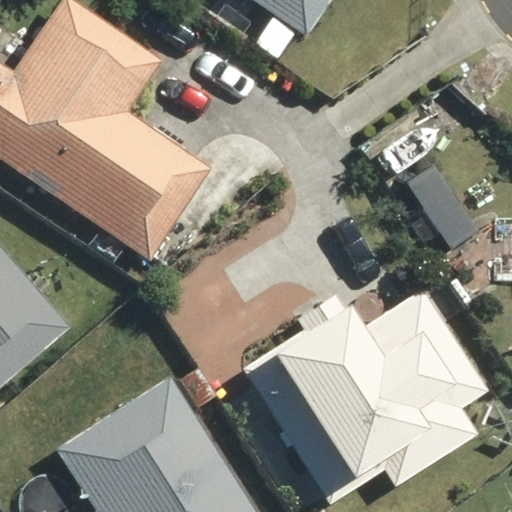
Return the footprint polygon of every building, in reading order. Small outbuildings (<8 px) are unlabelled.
[(225,0),(294,45),(324,0),(225,0)] [(0,179),(137,271),(200,179),(114,121),(148,71),(50,6),(0,79),(0,179)] [(423,165),(386,190),(432,258),(468,233),(423,165)] [(0,386),(57,338),(0,272),(0,386)] [(289,340),(229,379),(316,511),(318,511),(371,478),(382,496),(463,444),(447,419),(473,401),(407,299),(343,340),(321,306),(283,330),(289,340)] [(235,511),(155,387),(42,459),(75,511),(235,511)]
